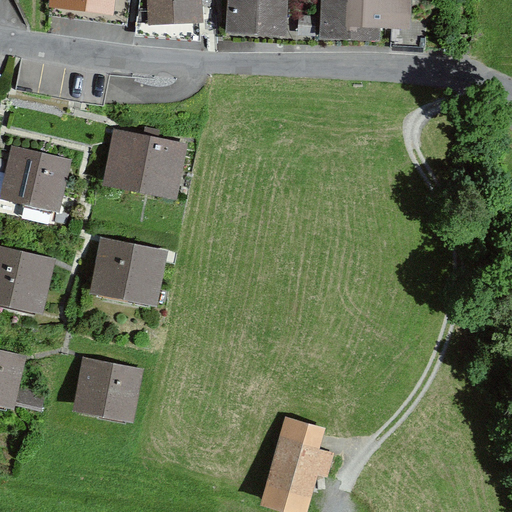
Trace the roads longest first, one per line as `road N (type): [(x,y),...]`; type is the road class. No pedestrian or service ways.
road 1 (track): [(498,85),(494,99),(431,104),(408,129),(409,147),(457,240),(451,321),(418,394),(317,511)]
road 2 (tertiary): [(0,40),(217,66),(424,68),(511,92)]
